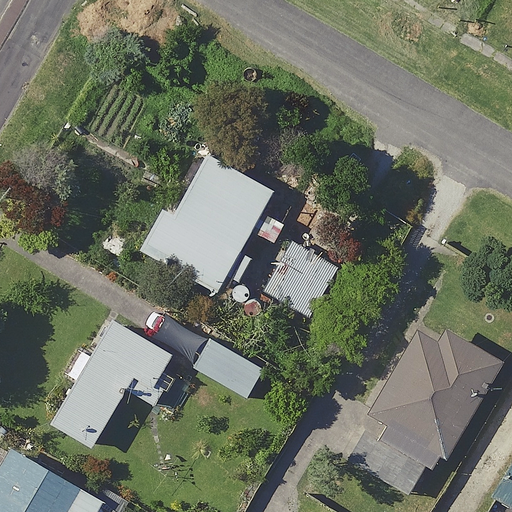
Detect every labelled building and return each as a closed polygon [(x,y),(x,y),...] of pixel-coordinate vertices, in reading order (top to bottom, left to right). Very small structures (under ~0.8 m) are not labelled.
[(267,183),(199,144),(164,205),(156,200),(131,243),(209,287),(220,268),(232,275),(245,253),(232,246),(267,183)] [(327,237),(297,220),(257,288),(303,314),(333,263),(317,254),(327,237)] [(171,351),(102,310),(40,416),(85,443),(118,385),(143,400),(171,351)] [(489,369),(406,319),(357,400),(373,409),(345,457),(411,497),(489,369)] [(260,365),(204,333),(186,364),(242,396),(260,365)] [(511,444),(485,493),(511,507),(511,444)] [(86,511),(96,495),(5,445),(0,454),(0,511),(86,511)]
